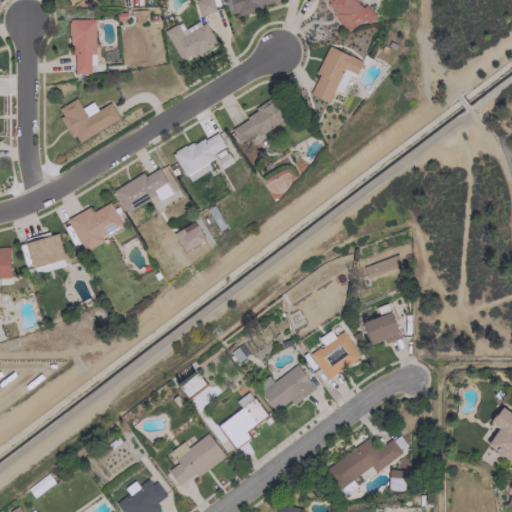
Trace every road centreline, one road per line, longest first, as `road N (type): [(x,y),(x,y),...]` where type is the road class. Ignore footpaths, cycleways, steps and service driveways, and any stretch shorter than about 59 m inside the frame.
road 1 (residential): [(0,210),(30,200),(277,50)]
road 2 (residential): [(412,380),(387,385),(218,511)]
road 3 (residential): [(30,19),(30,200)]
